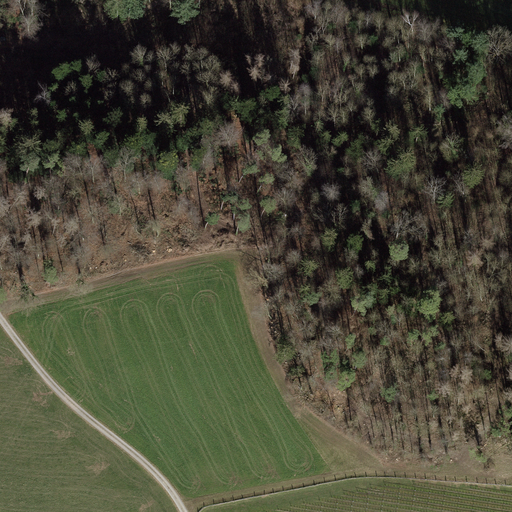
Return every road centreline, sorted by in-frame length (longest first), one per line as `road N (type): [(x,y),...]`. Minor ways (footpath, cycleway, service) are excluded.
road 1 (track): [(182,511),(168,486),(44,374),(0,317)]
road 2 (track): [(0,43),(161,32)]
